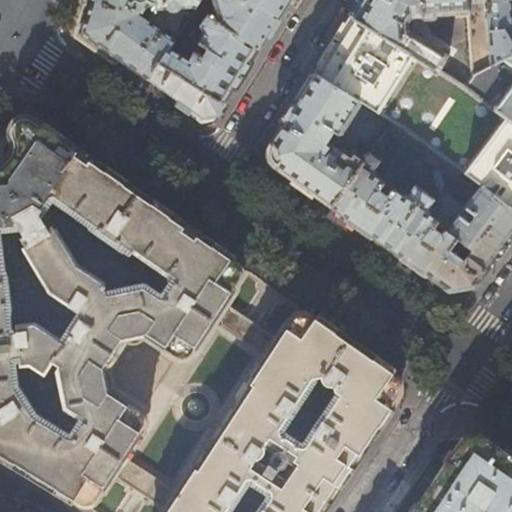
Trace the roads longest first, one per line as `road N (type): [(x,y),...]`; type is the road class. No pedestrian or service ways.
road 1 (secondary): [(452,359),(204,182)]
road 2 (secondary): [(204,182),(0,37)]
road 3 (residential): [(204,182),(320,0)]
road 4 (residential): [(452,359),(352,511)]
